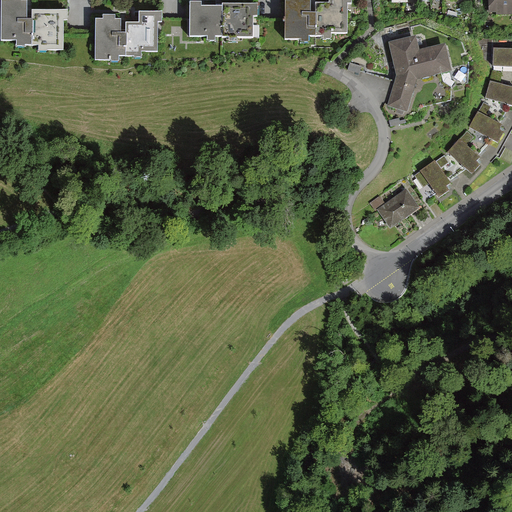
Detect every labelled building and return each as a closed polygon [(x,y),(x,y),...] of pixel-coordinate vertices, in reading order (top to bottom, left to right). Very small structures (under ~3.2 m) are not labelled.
[(33,7),(33,14),(28,14),(28,10),(31,9),(31,0),(2,0),(3,39),(17,39),(17,45),(25,45),(25,43),(33,43),(40,43),(40,48),(65,48),(65,17),(70,17),(70,6),(33,7)] [(279,19),(279,39),(294,39),(294,43),(302,43),(302,36),(309,36),(318,36),(318,39),(325,39),(325,33),(345,33),(344,0),(323,0),(323,3),(309,3),(309,13),(304,13),(304,2),(297,2),(297,0),(288,0),(288,3),(281,3),(281,19),(279,19)] [(511,13),(511,0),(484,0),(485,14),(511,13)] [(217,7),(217,10),(197,10),(197,5),(185,5),(186,39),(204,38),(204,42),(211,42),(211,39),(218,39),(225,39),(225,44),(233,44),(233,40),(251,39),(251,20),(254,20),(254,7),(217,7)] [(135,30),(129,29),(123,29),(124,11),(107,10),(106,16),(99,16),(98,59),(122,60),(122,55),(129,55),(144,55),(144,50),(155,50),(155,27),(158,27),(158,16),(135,16),(135,30)] [(410,38),(385,45),(393,73),(385,106),(408,110),(415,80),(449,70),(441,43),(414,50),(410,38)] [(511,50),(492,49),(491,66),(511,67),(511,50)] [(511,88),(488,80),(482,98),(511,107),(511,88)] [(500,126),(478,112),(468,126),(495,143),(501,133),(497,131),(500,126)] [(459,140),(447,153),(469,173),(477,165),(472,161),(476,157),(459,140)] [(446,182),(434,163),(419,173),(434,197),(444,190),(441,186),(446,182)] [(389,226),(416,205),(403,188),(375,209),(389,226)]
